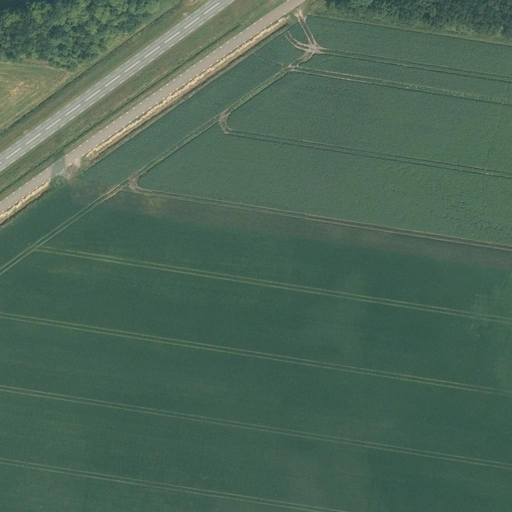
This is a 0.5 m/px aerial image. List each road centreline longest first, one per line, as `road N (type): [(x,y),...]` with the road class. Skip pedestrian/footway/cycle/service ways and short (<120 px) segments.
road 1 (unclassified): [(296,0),(0,210)]
road 2 (secondary): [(0,164),(224,0)]
